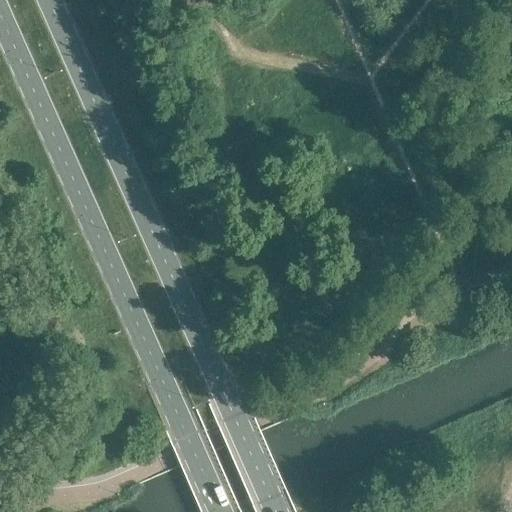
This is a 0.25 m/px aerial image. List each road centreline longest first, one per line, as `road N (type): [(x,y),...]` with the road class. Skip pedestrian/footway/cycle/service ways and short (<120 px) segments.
road 1 (secondary): [(274,511),(49,0)]
road 2 (secondary): [(0,21),(219,511)]
